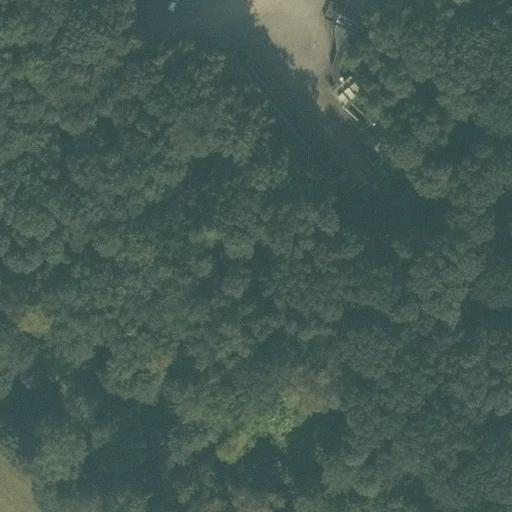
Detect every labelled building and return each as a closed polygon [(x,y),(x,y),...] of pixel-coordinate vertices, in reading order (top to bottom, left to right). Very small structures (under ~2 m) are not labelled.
[(344,0),(335,20),(339,45),(345,49),(363,34),(377,0),(344,0)] [(239,50),(235,53),(240,68),(324,164),(330,166),(337,160),(335,153),(255,58),(239,50)] [(352,90),(344,97),(373,133),(389,120),(360,84),(352,90)] [(399,134),(381,149),(404,176),(413,169),(422,161),(399,134)] [(346,171),(330,185),(354,213),(370,200),(346,171)]
